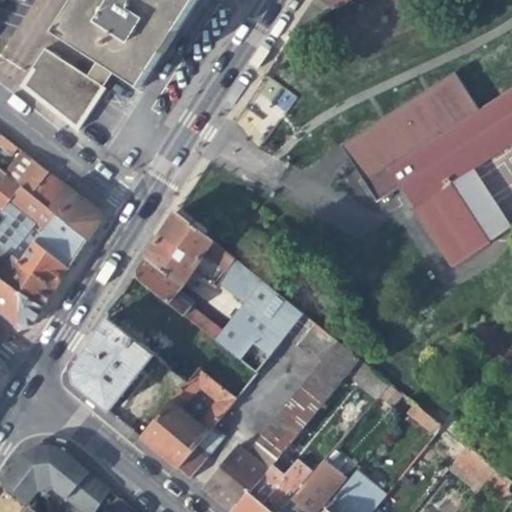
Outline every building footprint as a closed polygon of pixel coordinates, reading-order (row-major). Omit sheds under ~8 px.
[(77,0),(56,32),(97,58),(86,76),(45,50),(22,86),(79,131),(92,110),(106,88),(104,87),(115,70),(142,87),(197,0),(77,0)] [(314,0),(295,30),(300,32),(351,0),(314,0)] [(390,167),(477,112),(450,73),(337,144),(373,199),(401,184),(390,167)] [(390,167),(401,184),(406,182),(417,199),(412,202),(453,268),(491,244),(453,183),(511,145),(511,89),(477,112),(390,167)] [(0,137),(0,146),(16,160),(23,152),(1,136),(0,137)] [(6,174),(7,175),(87,240),(93,231),(98,224),(100,221),(99,213),(23,152),(16,160),(6,174)] [(0,246),(55,290),(60,282),(74,261),(87,240),(7,175),(0,183),(0,246)] [(407,194),(412,202),(417,199),(406,182),(401,184),(407,194)] [(186,220),(177,213),(157,243),(147,258),(141,268),(135,277),(170,305),(218,344),(257,375),(286,338),(304,315),(200,231),(186,220)] [(0,261),(5,265),(0,271),(0,276),(44,307),(49,298),(55,290),(0,246),(0,261)] [(0,311),(19,327),(32,325),(36,319),(44,307),(0,276),(0,311)] [(160,318),(170,305),(135,277),(126,290),(120,300),(108,318),(154,356),(186,382),(198,367),(237,399),(257,375),(218,344),(203,361),(198,359),(195,363),(176,347),(165,345),(149,332),(160,318)] [(240,444),(202,489),(211,496),(230,511),(233,511),(261,480),(270,470),(347,376),(360,360),(304,315),(286,338),(321,361),(248,450),(240,444)] [(108,411),(154,356),(108,318),(98,333),(83,357),(75,369),(76,385),(108,411)] [(391,384),(360,360),(347,376),(377,400),(391,384)] [(214,427),(216,425),(237,399),(198,367),(186,382),(140,437),(161,455),(178,469),(214,427)] [(375,403),(349,433),(359,442),(385,411),(375,403)] [(407,413),(436,436),(444,427),(416,404),(407,413)] [(226,437),(214,427),(178,469),(190,479),(226,437)] [(451,461),(454,464),(469,446),(444,427),(436,436),(429,444),(451,461)] [(497,469),(469,446),(454,464),(483,486),(497,469)] [(1,485),(28,505),(38,493),(53,491),(78,511),(98,511),(112,491),(81,466),(63,451),(57,448),(53,447),(44,447),(36,449),(29,453),(20,462),(11,470),(8,474),(1,485)] [(296,493),(292,499),(306,511),(314,511),(345,477),(325,460),(296,493)] [(477,494),(483,486),(454,464),(448,471),(477,494)] [(511,481),(497,469),(483,486),(509,506),(511,502),(511,481)] [(357,471),(323,511),(372,511),(386,495),(357,471)] [(274,491),(261,480),(233,511),(280,511),(291,500),(292,499),(296,493),(283,482),(274,491)] [(305,511),(291,500),(280,511),(305,511)]
